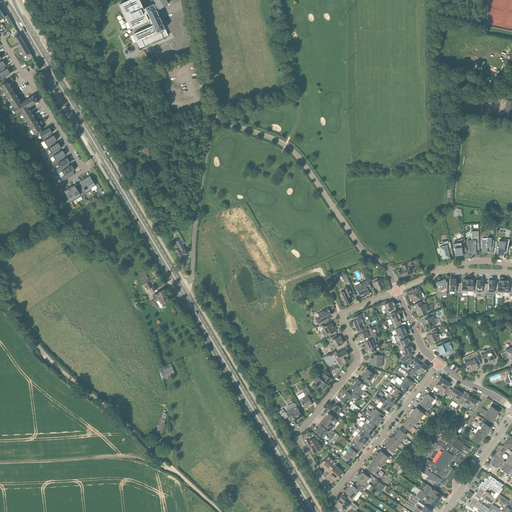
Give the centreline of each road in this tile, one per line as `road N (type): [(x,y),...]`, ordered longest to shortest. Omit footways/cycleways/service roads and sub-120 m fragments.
road 1 (residential): [(437,364),(335,492),(328,493),(295,437),(356,364),(344,314),(397,290)]
road 2 (unclassified): [(216,511),(67,379),(0,297)]
road 3 (unclassified): [(397,290),(289,148),(211,116)]
road 4 (primary): [(313,511),(180,288)]
road 5 (unclassified): [(180,288),(191,277),(211,116)]
road 6 (track): [(0,462),(122,456),(174,470)]
road 7 (primary): [(180,288),(101,156)]
